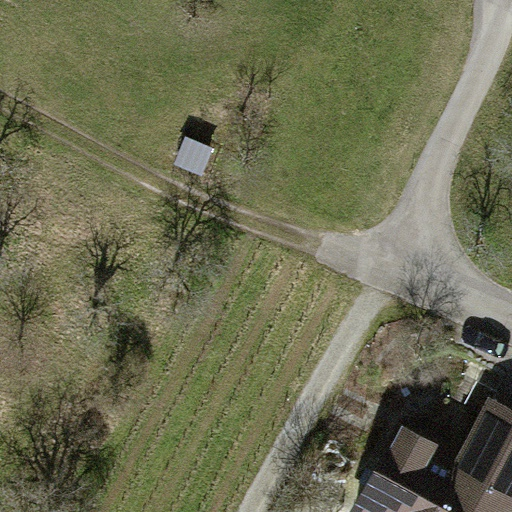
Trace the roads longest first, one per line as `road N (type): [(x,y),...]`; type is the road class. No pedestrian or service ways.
road 1 (track): [(404,251),(293,237),(0,100)]
road 2 (track): [(265,511),(404,251)]
